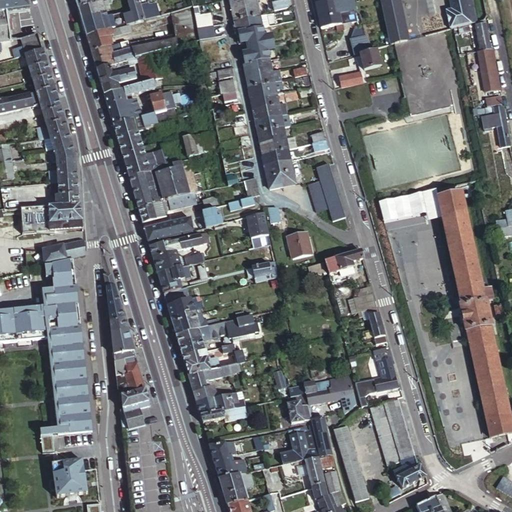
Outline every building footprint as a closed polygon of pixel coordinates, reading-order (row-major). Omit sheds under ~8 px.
[(30,8),(27,0),(0,0),(0,44),(11,42),(7,12),(30,8)] [(75,0),(78,8),(95,4),(94,0),(75,0)] [(78,8),(82,20),(106,13),(104,4),(113,2),(112,0),(108,0),(95,4),(78,8)] [(128,0),(132,11),(142,9),(139,0),(128,0)] [(238,0),(230,1),(233,12),(245,10),(242,0),(238,0)] [(242,0),(245,10),(258,7),(256,0),(242,0)] [(287,0),(284,0),(273,3),(276,12),(290,8),(287,0)] [(316,4),(322,29),(337,26),(343,24),(358,21),(354,1),(353,0),(340,0),(332,1),(316,4)] [(392,45),(409,41),(400,0),(381,0),(383,5),(383,6),(384,8),(386,18),(386,20),(388,30),(389,32),(390,36),(391,42),(392,45)] [(453,28),(478,21),(473,0),(449,0),(452,11),(447,12),(451,29),(453,28)] [(172,13),(186,9),(184,2),(170,6),(172,13)] [(87,36),(97,70),(127,62),(137,59),(155,54),(201,40),(199,29),(198,18),(195,6),(193,7),(186,9),(172,13),(176,34),(121,50),(119,41),(110,44),(107,31),(87,36)] [(258,7),(245,10),(247,20),(260,17),(258,7)] [(145,20),(160,16),(158,8),(143,13),(145,20)] [(143,13),(142,9),(132,11),(132,13),(125,15),(126,17),(128,25),(145,20),(143,13)] [(233,12),(235,22),(247,20),(245,10),(233,12)] [(106,13),(82,20),(87,36),(107,31),(128,25),(126,17),(123,17),(122,12),(107,16),(106,13)] [(211,14),(198,18),(199,29),(214,26),(211,14)] [(249,31),(262,28),(269,26),(267,16),(260,17),(247,20),(249,31)] [(237,33),(249,31),(247,20),(235,22),(237,33)] [(492,45),(488,24),(479,26),(477,26),(482,52),(493,50),(492,45)] [(199,29),(201,40),(216,37),(214,26),(199,29)] [(264,37),(262,28),(249,31),(237,33),(239,44),(247,43),(249,54),(242,55),(244,66),(256,64),(270,61),(268,52),(275,50),(272,35),(264,37)] [(354,39),(358,55),(372,51),(371,46),(366,28),(357,30),(355,38),(354,39)] [(382,48),(387,47),(389,46),(388,43),(391,42),(390,36),(386,37),(388,41),(371,46),(372,51),(382,48)] [(43,51),(38,37),(21,42),(23,49),(13,52),(15,59),(25,56),(43,51)] [(498,66),(495,49),(493,50),(482,52),(479,52),(487,93),(503,91),(498,66)] [(43,51),(25,56),(29,70),(47,65),(43,51)] [(382,65),(378,51),(362,55),(362,56),(366,70),(382,65)] [(158,64),(155,54),(137,59),(142,75),(143,75),(148,73),(147,67),(158,64)] [(366,70),(362,56),(358,57),(362,73),(366,72),(366,70)] [(259,75),(272,72),(270,61),(256,64),(259,75)] [(97,70),(104,94),(120,90),(118,82),(136,77),(134,67),(126,70),(124,64),(128,64),(127,62),(97,70)] [(162,79),(158,64),(147,67),(148,73),(143,75),(145,83),(153,81),(162,79)] [(246,77),(259,75),(256,64),(244,66),(246,77)] [(33,81),(50,76),(47,65),(29,70),(33,81)] [(310,73),(309,67),(298,69),(299,76),(310,73)] [(234,77),(232,70),(220,73),(221,80),(234,77)] [(280,70),(272,72),(274,83),(282,82),(280,70)] [(274,83),(272,72),(259,75),(261,86),(274,83)] [(368,82),(366,72),(362,73),(340,78),(342,88),(368,82)] [(2,76),(5,84),(16,80),(14,73),(8,75),(2,76)] [(249,89),(261,86),(259,75),(246,77),(249,89)] [(36,92),(54,87),(50,76),(33,81),(36,92)] [(372,93),(400,87),(398,77),(370,84),(372,93)] [(219,83),(221,95),(223,95),(236,92),(233,80),(219,83)] [(120,90),(104,94),(113,125),(151,114),(150,112),(140,115),(136,99),(131,100),(129,95),(155,88),(153,81),(145,83),(120,90)] [(274,83),(276,91),(284,89),(282,82),(274,83)] [(276,91),(274,83),(261,86),(263,97),(277,95),(276,91)] [(249,89),(251,100),(252,100),(263,97),(261,86),(249,89)] [(60,109),(54,87),(36,92),(36,94),(41,111),(42,113),(60,109)] [(156,113),(166,110),(162,93),(155,95),(154,92),(151,93),(156,113)] [(237,99),(236,92),(223,95),(225,102),(237,99)] [(0,120),(41,111),(36,94),(0,103),(0,120)] [(263,97),(266,110),(279,107),(277,95),(263,97)] [(494,106),(503,105),(502,96),(486,99),(487,108),(494,106)] [(251,100),(254,112),(266,110),(263,97),(252,100),(251,100)] [(266,110),(268,119),(288,115),(286,106),(279,107),(266,110)] [(494,110),(494,106),(487,108),(477,110),(479,116),(484,115),(483,113),(495,111),(496,116),(482,119),(484,133),(491,131),(491,128),(497,127),(501,148),(511,146),(504,108),(494,110)] [(226,115),(225,108),(217,110),(218,117),(226,115)] [(64,122),(60,109),(42,113),(46,126),(64,122)] [(151,114),(113,125),(117,136),(138,131),(144,129),(153,126),(159,125),(170,122),(166,110),(156,113),(151,114)] [(254,112),(256,122),(268,119),(266,110),(254,112)] [(288,115),(268,119),(270,130),(284,128),(290,126),(288,115)] [(268,119),(256,122),(260,145),(273,142),(270,130),(268,119)] [(68,134),(64,122),(46,126),(50,138),(68,134)] [(155,132),(153,126),(144,129),(146,135),(155,132)] [(270,130),(273,142),(286,140),(284,128),(270,130)] [(144,129),(138,131),(140,140),(147,138),(146,135),(144,129)] [(117,136),(120,146),(140,140),(138,131),(117,136)] [(163,140),(160,131),(155,132),(157,141),(163,140)] [(53,150),(72,147),(68,134),(50,138),(53,150)] [(317,144),(331,141),(329,134),(315,137),(317,144)] [(53,150),(50,138),(45,139),(49,150),(53,150)] [(184,140),(186,159),(198,158),(196,138),(184,140)] [(120,146),(123,156),(143,150),(140,140),(120,146)] [(286,140),(273,142),(275,154),(288,151),(286,140)] [(317,144),(316,144),(318,152),(333,149),(331,141),(317,144)] [(260,145),(263,156),(275,154),(273,142),(260,145)] [(0,162),(2,176),(13,174),(10,152),(9,152),(7,147),(6,147),(0,148),(0,162)] [(57,164),(76,162),(75,158),(72,147),(53,150),(57,162),(57,164)] [(57,162),(53,150),(49,150),(52,165),(57,164),(57,162)] [(275,154),(277,165),(291,162),(288,151),(275,154)] [(263,156),(265,168),(277,165),(275,154),(263,156)] [(59,186),(77,184),(76,162),(57,164),(58,172),(59,186)] [(291,162),(277,165),(280,175),(293,173),(291,162)] [(331,164),(316,168),(320,181),(308,185),(316,213),(328,210),(332,222),(347,218),(331,164)] [(277,165),(265,168),(267,178),(280,175),(277,165)] [(50,186),(59,186),(58,172),(49,173),(50,186)] [(280,175),(282,188),(296,186),(293,173),(280,175)] [(280,175),(267,178),(270,191),(282,188),(280,175)] [(259,188),(257,179),(246,182),(248,190),(259,188)] [(56,208),(78,207),(77,184),(59,186),(50,186),(51,199),(55,199),(56,208)] [(261,195),(259,188),(248,190),(250,198),(254,197),(261,195)] [(482,278),(463,192),(438,198),(461,304),(459,304),(465,329),(467,329),(490,436),(511,431),(511,416),(491,324),(492,324),(487,300),(494,299),(491,288),(488,289),(488,286),(489,286),(487,278),(482,278)] [(195,194),(168,201),(171,208),(171,210),(198,203),(195,194)] [(216,207),(221,205),(218,194),(207,197),(208,200),(206,201),(208,209),(216,207)] [(255,204),(254,197),(250,198),(229,203),(230,211),(255,204)] [(437,197),(424,200),(427,218),(441,215),(437,197)] [(385,208),(388,226),(427,218),(424,200),(422,200),(420,201),(406,204),(387,208),(385,208)] [(168,201),(139,208),(143,223),(168,216),(167,209),(171,208),(168,201)] [(41,222),(42,234),(83,231),(81,206),(78,207),(56,208),(40,209),(40,221),(41,222)] [(208,209),(203,210),(205,217),(218,214),(216,207),(208,209)] [(385,208),(380,209),(383,227),(388,226),(385,208)] [(23,222),(40,221),(40,209),(22,211),(23,222)] [(284,224),(280,210),(270,209),(274,226),(284,224)] [(497,222),(498,229),(500,229),(511,226),(511,210),(507,212),(509,220),(497,222)] [(14,236),(42,234),(41,222),(40,221),(23,222),(22,211),(12,211),(14,225),(14,236)] [(224,222),(222,215),(206,219),(208,227),(224,222)] [(266,229),(262,215),(248,218),(253,239),(266,236),(264,229),(266,229)] [(192,217),(145,230),(149,242),(195,230),(192,217)] [(511,236),(511,226),(500,229),(502,238),(511,236)] [(200,234),(150,247),(158,273),(181,267),(176,248),(183,246),(183,248),(204,243),(203,241),(210,239),(208,233),(200,234)] [(312,256),(306,235),(288,239),(294,260),(312,256)] [(67,261),(87,257),(85,243),(64,248),(67,261)] [(44,253),(46,266),(67,261),(64,248),(44,253)] [(362,255),(361,251),(327,262),(330,276),(340,272),(351,269),(355,268),(353,263),(363,260),(362,255)] [(201,262),(204,261),(201,252),(193,254),(195,260),(187,262),(188,265),(201,262)] [(58,429),(59,436),(93,433),(74,261),(54,265),(55,281),(54,281),(55,289),(43,290),(45,307),(0,310),(0,511),(102,511),(102,504),(88,506),(88,511),(0,511),(0,342),(49,338),(58,429)] [(208,276),(204,261),(201,262),(201,264),(199,265),(202,278),(208,276)] [(276,273),(277,278),(279,278),(275,261),(273,262),(273,263),(257,267),(259,277),(276,273)] [(326,269),(325,264),(310,269),(312,277),(327,272),(326,269)] [(158,273),(165,293),(178,290),(175,281),(179,279),(191,276),(188,265),(181,267),(158,273)] [(340,272),(330,276),(333,285),(354,278),(351,269),(340,272)] [(108,290),(111,314),(121,311),(111,277),(105,279),(108,290)] [(375,298),(373,294),(354,300),(358,314),(360,313),(377,308),(377,307),(375,298)] [(166,299),(168,306),(183,303),(180,295),(166,299)] [(183,303),(168,306),(172,319),(196,313),(193,304),(203,302),(202,298),(183,303)] [(506,314),(503,303),(495,304),(498,315),(506,314)] [(380,318),(377,308),(360,313),(362,317),(363,321),(371,319),(378,345),(387,342),(384,332),(380,318)] [(121,311),(111,314),(112,324),(124,321),(121,311)] [(196,313),(172,319),(177,336),(200,330),(199,325),(196,313)] [(199,325),(200,330),(211,327),(220,325),(219,320),(204,323),(201,315),(196,316),(199,325)] [(261,332),(257,316),(253,317),(254,323),(249,324),(247,318),(235,321),(229,323),(230,328),(233,327),(235,338),(261,332)] [(124,321),(112,324),(113,336),(128,332),(124,321)] [(221,325),(211,327),(213,338),(223,335),(228,334),(226,323),(221,325)] [(229,323),(226,323),(228,334),(229,337),(230,339),(234,338),(235,338),(233,327),(230,328),(229,323)] [(211,327),(200,330),(177,336),(181,348),(186,342),(201,339),(201,341),(213,338),(211,327)] [(372,340),(368,327),(359,330),(361,338),(366,337),(368,341),(372,340)] [(136,358),(128,332),(113,336),(116,363),(136,358)] [(225,347),(235,344),(234,338),(230,339),(225,341),(223,341),(225,347)] [(186,342),(181,348),(183,357),(195,354),(203,352),(201,341),(201,339),(186,342)] [(225,347),(223,347),(224,353),(231,352),(236,350),(235,344),(225,347)] [(391,358),(391,356),(389,356),(387,349),(373,352),(376,360),(380,359),(386,377),(356,384),(362,406),(362,408),(369,406),(367,398),(371,394),(400,387),(396,373),(391,358)] [(195,354),(200,373),(221,368),(219,358),(211,360),(211,357),(208,358),(206,351),(203,352),(195,354)] [(243,352),(236,354),(238,364),(245,362),(243,352)] [(183,357),(189,376),(200,373),(195,354),(183,357)] [(232,355),(219,358),(221,368),(229,366),(238,364),(236,354),(232,355)] [(137,362),(136,358),(116,363),(118,378),(127,375),(124,365),(137,362)] [(146,393),(137,362),(124,365),(127,375),(118,378),(120,400),(124,400),(146,393)] [(200,373),(189,376),(191,383),(194,392),(206,389),(205,381),(231,374),(229,366),(221,368),(200,373)] [(350,380),(349,377),(330,382),(332,390),(317,393),(315,384),(302,387),(305,395),(307,408),(340,399),(340,396),(353,393),(352,387),(350,380)] [(206,389),(194,392),(198,405),(201,417),(234,410),(233,406),(239,404),(237,394),(217,399),(214,387),(206,389)] [(289,399),(298,397),(300,396),(298,388),(287,391),(289,399)] [(149,403),(146,393),(124,400),(124,410),(131,431),(145,426),(141,411),(139,406),(149,403)] [(291,424),(310,420),(307,408),(305,395),(300,396),(298,397),(299,403),(287,406),(291,424)] [(411,460),(416,459),(399,401),(372,409),(389,466),(402,462),(403,468),(412,464),(411,460)] [(234,410),(201,417),(204,424),(206,424),(207,426),(211,425),(211,423),(225,420),(225,419),(239,416),(238,409),(234,410)] [(323,418),(310,421),(311,425),(312,429),(314,434),(315,439),(319,458),(331,456),(331,455),(331,452),(330,447),(329,442),(328,438),(324,439),(322,434),(327,432),(326,430),(323,418)] [(333,431),(354,502),(355,501),(370,498),(349,426),(333,431)] [(54,437),(59,436),(58,429),(42,431),(43,438),(54,437)] [(319,458),(315,439),(310,441),(312,451),(308,452),(304,435),(291,438),(294,453),(281,456),(283,466),(304,462),(317,459),(319,458)] [(56,452),(54,437),(43,438),(44,453),(56,452)] [(233,442),(210,447),(214,459),(229,456),(237,454),(233,442)] [(220,477),(220,480),(229,478),(241,476),(246,474),(243,461),(231,463),(229,456),(214,459),(220,477)] [(332,460),(331,457),(319,461),(321,469),(333,467),(333,465),(332,462),(332,460)] [(317,459),(304,462),(309,477),(321,474),(317,459)] [(418,469),(416,459),(411,460),(412,464),(403,468),(394,473),(401,486),(403,489),(425,477),(421,467),(418,469)] [(85,470),(84,462),(57,466),(52,466),(55,482),(50,482),(52,493),(56,492),(57,499),(89,494),(85,470)] [(342,511),(340,505),(346,503),(345,502),(344,500),(343,497),(342,494),(341,492),(340,491),(340,489),(339,487),(339,486),(338,484),(338,483),(337,481),(336,479),(336,477),(335,476),(335,473),(334,472),(326,474),(332,495),(328,496),(334,511),(342,511)] [(272,481),(270,474),(264,475),(267,484),(272,482),(272,481)] [(325,487),(321,474),(309,477),(312,489),(312,490),(325,487)] [(229,478),(220,480),(224,493),(245,489),(241,476),(229,478)] [(511,481),(504,477),(497,488),(511,496),(511,481)] [(380,491),(385,502),(399,494),(396,489),(394,490),(392,485),(380,491)] [(317,500),(328,496),(325,487),(312,490),(315,501),(317,500)] [(245,489),(224,493),(228,505),(248,500),(245,489)] [(452,511),(446,496),(445,493),(418,507),(419,511),(452,511)] [(265,504),(268,508),(270,511),(273,510),(271,507),(274,506),(270,495),(261,497),(265,504)] [(334,511),(328,496),(317,500),(321,511),(334,511)] [(230,511),(251,511),(248,500),(228,505),(230,511)]
